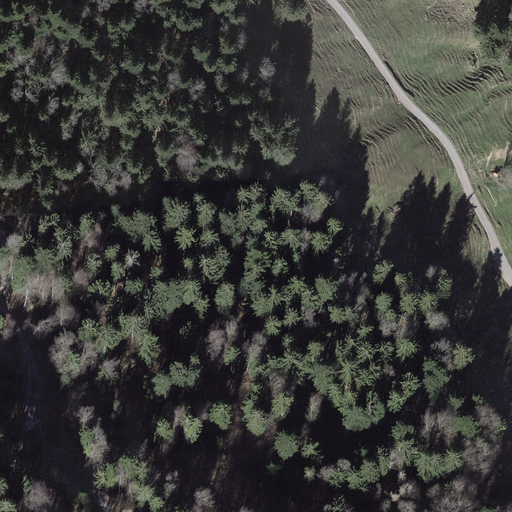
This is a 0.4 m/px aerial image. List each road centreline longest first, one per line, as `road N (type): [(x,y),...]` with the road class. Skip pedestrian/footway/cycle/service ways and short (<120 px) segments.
road 1 (residential): [(511,284),(442,140),(327,0)]
road 2 (track): [(94,511),(87,486),(30,434),(22,343),(0,303)]
